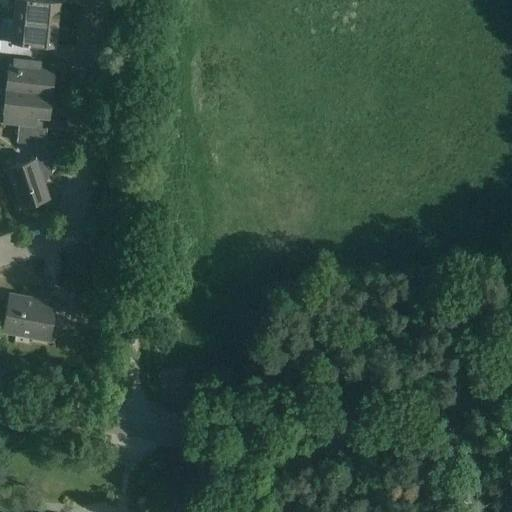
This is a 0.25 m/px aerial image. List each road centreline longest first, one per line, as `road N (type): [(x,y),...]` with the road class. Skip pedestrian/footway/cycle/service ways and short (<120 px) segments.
road 1 (track): [(132,430),(121,151),(134,0)]
road 2 (tertiary): [(132,430),(244,445),(331,438),(462,399),(511,368)]
road 3 (residential): [(0,260),(56,243),(74,218),(101,0)]
road 4 (tertiary): [(132,430),(0,402)]
